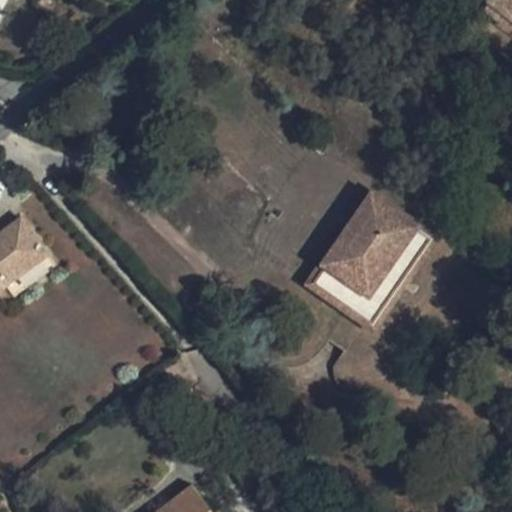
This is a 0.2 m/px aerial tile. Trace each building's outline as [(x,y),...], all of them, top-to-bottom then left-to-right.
[(51,17),(57,6),(44,0),(40,0),(36,10),(51,17)] [(511,0),(482,0),(486,5),(483,7),(493,19),(492,24),(511,37),(511,0)] [(367,323),(428,238),(369,196),(309,281),(367,323)] [(0,317),(19,283),(61,248),(33,215),(0,241),(0,317)] [(19,283),(28,294),(71,259),(61,248),(19,283)] [(186,388),(176,376),(154,393),(164,406),(186,388)] [(159,511),(212,511),(193,487),(159,511)]
